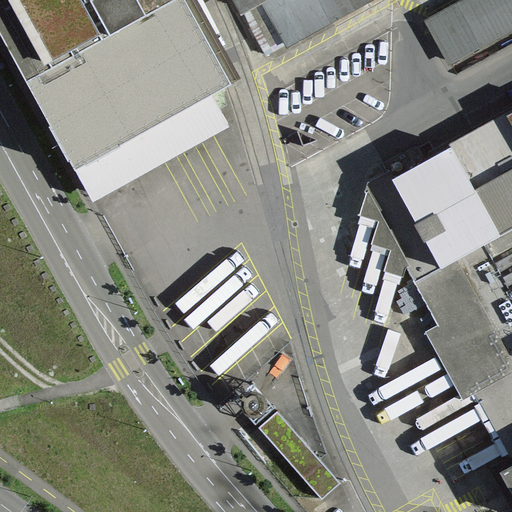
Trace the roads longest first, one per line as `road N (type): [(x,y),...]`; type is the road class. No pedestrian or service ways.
road 1 (tertiary): [(243,511),(169,421),(0,128)]
road 2 (motorway): [(255,511),(19,170)]
road 3 (motorway): [(219,511),(0,279)]
road 4 (motorway): [(0,356),(149,511)]
